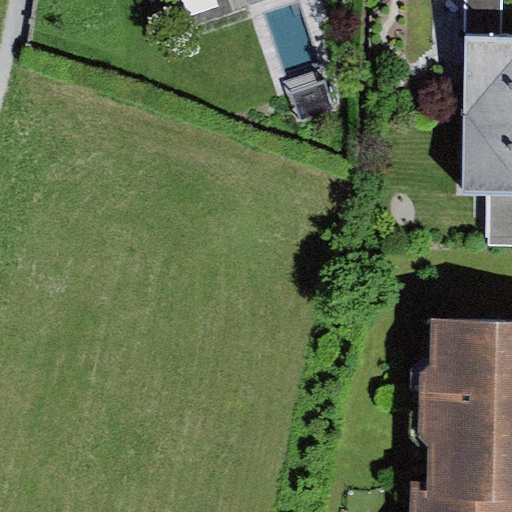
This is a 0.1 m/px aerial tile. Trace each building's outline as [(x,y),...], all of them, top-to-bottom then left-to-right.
[(466,0),(464,97),(511,97),(511,16),(503,16),(503,0),(466,0)] [(511,97),(464,97),(462,173),(488,173),(511,173),(511,97)] [(511,173),(488,173),(488,236),(511,237),(511,173)] [(511,301),(432,299),(430,344),(421,353),(420,416),(429,423),(427,472),(511,474),(511,301)] [(511,511),(511,474),(427,472),(412,472),(410,511),(511,511)]
